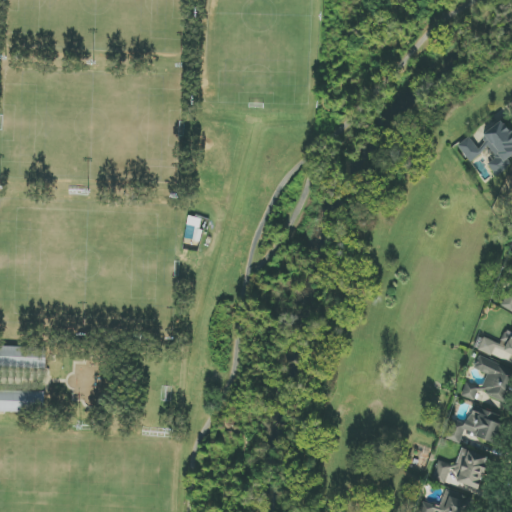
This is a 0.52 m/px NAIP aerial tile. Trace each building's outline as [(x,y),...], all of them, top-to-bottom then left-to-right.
[(471,162),(488,147),(496,157),(487,165),(497,177),(511,164),(508,160),(511,156),(511,135),(500,122),(483,136),(488,142),(479,149),(469,137),(457,146),(471,162)] [(502,306),(511,312),(511,288),(502,306)] [(511,330),(507,328),(499,344),(484,337),(478,349),(507,362),(510,355),(511,355),(511,330)] [(0,367),(46,369),(47,348),(0,346),(0,367)] [(511,391),(511,370),(480,356),(475,369),(488,375),(482,388),(467,382),(461,396),(475,401),(480,389),(488,393),(487,395),(507,404),(511,391)] [(0,412),(45,413),(45,392),(0,391),(0,412)] [(446,440),(461,443),(463,434),(498,442),(504,416),(471,409),(467,424),(451,420),(446,440)] [(478,492),(489,458),(461,449),(456,466),(439,460),(433,477),(478,492)] [(422,502),(419,511),(468,511),(473,499),(446,490),(440,507),(422,502)]
